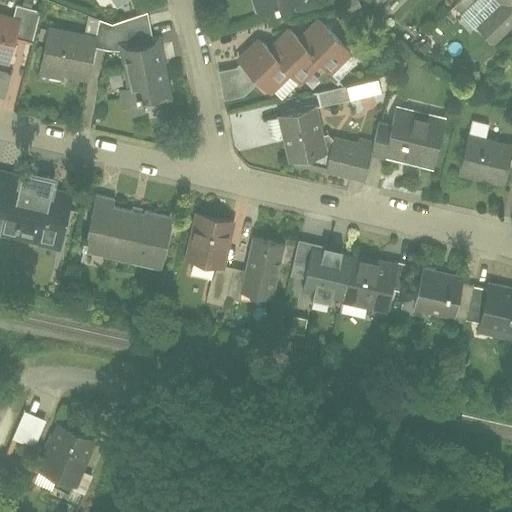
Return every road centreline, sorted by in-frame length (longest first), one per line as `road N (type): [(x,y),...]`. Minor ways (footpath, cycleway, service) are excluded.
road 1 (residential): [(511,488),(94,367),(44,364),(0,379)]
road 2 (residential): [(511,247),(223,179)]
road 3 (residential): [(223,179),(0,127)]
road 4 (residential): [(223,179),(183,0)]
